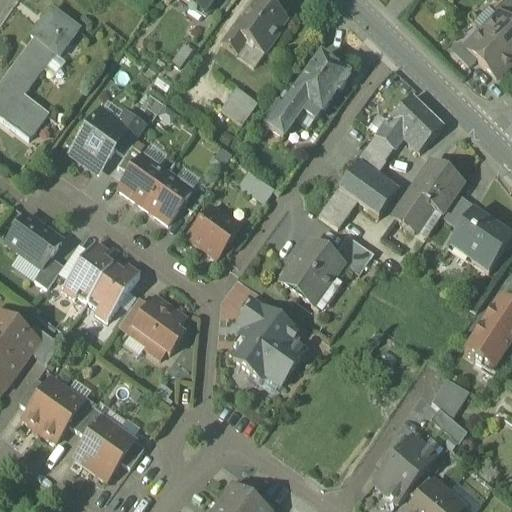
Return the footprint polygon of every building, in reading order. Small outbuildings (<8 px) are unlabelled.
[(197,3),(208,11),(216,0),(180,0),(193,9),(197,3)] [(498,19),(511,31),(511,30),(511,4),(507,0),(506,0),(492,15),(497,20),(498,19)] [(220,47),(234,58),(245,43),(254,50),(261,41),(270,47),(280,33),(278,32),(286,21),(259,2),(244,23),(239,20),(220,47)] [(197,3),(193,9),(204,16),(208,11),(197,3)] [(30,40),(34,43),(0,88),(0,123),(28,145),(47,119),(21,100),(41,74),(53,58),(57,61),(78,33),(51,13),(30,40)] [(497,20),(481,36),(511,66),(511,65),(511,32),(511,31),(498,19),(497,20)] [(511,66),(481,36),(465,52),(464,53),(476,64),(495,83),(511,66)] [(253,71),(270,47),(261,41),(254,50),(245,43),(234,58),(253,71)] [(450,56),(467,73),(476,64),(464,53),(465,52),(459,46),(450,56)] [(192,55),(183,48),(170,65),(179,72),(192,55)] [(64,66),(57,61),(53,58),(41,74),(52,82),(64,66)] [(268,133),(282,143),(300,117),(313,126),(320,117),(320,118),(336,96),(338,98),(347,85),(345,84),(347,80),(320,60),(293,98),(268,133)] [(220,113),(241,128),(256,106),(235,91),(220,113)] [(155,119),(162,110),(149,100),(140,113),(144,115),(146,113),(155,119)] [(402,142),(418,157),(443,132),(411,101),(386,126),(375,142),(392,155),(402,142)] [(117,129),(124,119),(107,107),(100,117),(117,129)] [(177,120),(164,111),(157,121),(170,130),(177,120)] [(69,160),(94,177),(104,163),(107,165),(114,156),(114,155),(113,154),(126,135),(117,129),(100,117),(89,132),(88,131),(84,134),(81,136),(80,140),(79,145),(80,145),(69,160)] [(114,156),(124,163),(131,153),(145,134),(124,119),(117,129),(126,135),(113,154),(114,155),(114,156)] [(375,142),(357,167),(376,181),(385,168),(384,167),(392,155),(375,142)] [(150,149),(141,161),(158,173),(167,161),(150,149)] [(131,153),(124,163),(117,173),(127,180),(141,161),(131,153)] [(232,161),(221,153),(211,165),(223,173),(232,161)] [(142,213),(166,179),(158,173),(141,161),(127,180),(121,190),(117,195),(142,213)] [(104,163),(94,177),(97,180),(107,165),(104,163)] [(394,224),(413,237),(429,213),(440,221),(440,220),(456,198),(463,188),(430,165),(408,198),(410,200),(394,224)] [(357,167),(338,194),(356,207),(378,223),(397,196),(376,181),(357,167)] [(184,172),(175,185),(191,196),(200,184),(184,172)] [(127,180),(117,173),(110,182),(121,190),(127,180)] [(232,199),(255,214),(270,193),(247,177),(232,199)] [(175,185),(166,179),(142,213),(167,230),(191,196),(175,185)] [(337,234),(356,207),(338,194),(318,222),(337,234)] [(440,220),(459,234),(471,217),(472,218),(476,213),(456,198),(440,220)] [(188,245),(216,265),(238,235),(210,215),(188,245)] [(468,265),(488,278),(511,244),(472,218),(471,217),(459,234),(449,250),(469,264),(468,265)] [(21,261),(41,275),(49,264),(61,248),(24,222),(5,249),(21,261)] [(342,270),(358,281),(370,263),(373,260),(347,242),(333,264),(342,270)] [(310,311),(312,312),(333,283),(342,270),(333,264),(310,247),(280,289),(282,291),(283,289),(311,309),(310,311)] [(58,279),(68,286),(89,257),(79,249),(62,273),(58,279)] [(76,301),(86,308),(111,273),(100,265),(105,258),(93,250),(89,257),(68,286),(61,296),(73,305),(76,301)] [(13,273),(33,287),(41,275),(21,261),(13,273)] [(33,287),(46,296),(58,279),(62,273),(49,264),(41,275),(33,287)] [(122,281),(111,273),(86,308),(97,316),(94,319),(106,328),(118,311),(127,299),(139,283),(127,274),(122,281)] [(463,295),(467,282),(442,273),(437,285),(463,295)] [(333,283),(312,312),(320,318),(341,289),(333,283)] [(135,305),(127,299),(118,311),(126,317),(135,305)] [(445,299),(431,319),(461,339),(474,319),(445,299)] [(143,355),(159,366),(165,358),(169,361),(179,347),(182,342),(176,338),(185,325),(154,303),(148,312),(132,334),(149,346),(144,352),(143,355)] [(129,341),(144,352),(149,346),(132,334),(148,312),(138,305),(117,333),(129,341)] [(244,334),(256,342),(270,322),(247,305),(239,316),(243,319),(236,329),(244,334)] [(484,373),(492,378),(511,346),(511,312),(507,309),(506,310),(498,305),(463,359),(470,364),(469,365),(483,375),(484,373)] [(402,311),(384,339),(424,365),(442,338),(402,311)] [(0,358),(19,372),(28,359),(36,348),(28,342),(0,321),(0,358)] [(279,391),(280,392),(304,358),(292,350),(298,341),(270,322),(256,342),(244,334),(233,350),(231,365),(259,385),(263,380),(279,391)] [(28,359),(46,372),(60,352),(34,334),(28,342),(36,348),(28,359)] [(137,363),(143,355),(144,352),(129,341),(121,352),(137,363)] [(396,362),(385,355),(377,366),(389,374),(396,362)] [(0,393),(2,395),(19,372),(0,358),(0,393)] [(271,401),(279,391),(263,380),(259,385),(255,390),(271,401)] [(430,409),(438,415),(449,425),(467,398),(445,385),(430,409)] [(18,411),(28,418),(45,394),(36,387),(18,411)] [(22,426),(38,437),(66,398),(50,387),(45,394),(28,418),(22,426)] [(82,409),(85,405),(90,398),(74,387),(66,398),(82,409)] [(172,397),(160,389),(152,400),(164,408),(172,397)] [(82,409),(66,398),(38,437),(54,449),(67,432),(82,410),(82,409)] [(77,439),(94,416),(96,413),(85,405),(82,409),(82,410),(67,432),(77,439)] [(117,437),(124,427),(98,408),(96,413),(94,416),(104,423),(102,426),(117,437)] [(466,438),(449,425),(438,415),(429,426),(458,451),(466,438)] [(104,423),(94,416),(77,439),(87,446),(101,426),(102,426),(104,423)] [(73,465),(89,476),(117,437),(102,426),(101,426),(87,446),(73,465)] [(117,437),(130,446),(138,435),(125,426),(124,427),(117,437)] [(130,446),(117,437),(89,476),(106,488),(119,469),(133,449),(130,446)] [(411,445),(392,468),(416,488),(423,481),(436,465),(411,445)] [(119,469),(129,476),(143,456),(133,449),(119,469)] [(407,499),(416,488),(392,468),(373,491),(397,511),(407,499)] [(407,499),(416,507),(432,488),(423,481),(416,488),(407,499)] [(411,511),(438,511),(447,501),(432,488),(416,507),(411,511)] [(456,490),(447,501),(460,511),(479,511),(481,511),(456,490)] [(258,511),(231,492),(217,511),(258,511)] [(460,511),(447,501),(438,511),(460,511)]
